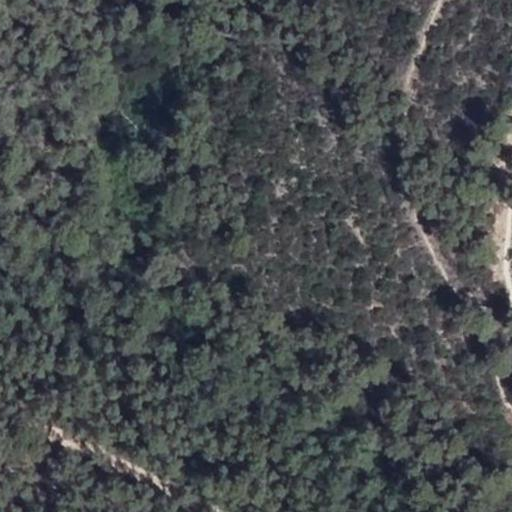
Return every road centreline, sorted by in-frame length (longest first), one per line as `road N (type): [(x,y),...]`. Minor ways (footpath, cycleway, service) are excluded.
road 1 (track): [(511,350),(428,223),(399,93),(432,0)]
road 2 (track): [(236,511),(0,400)]
